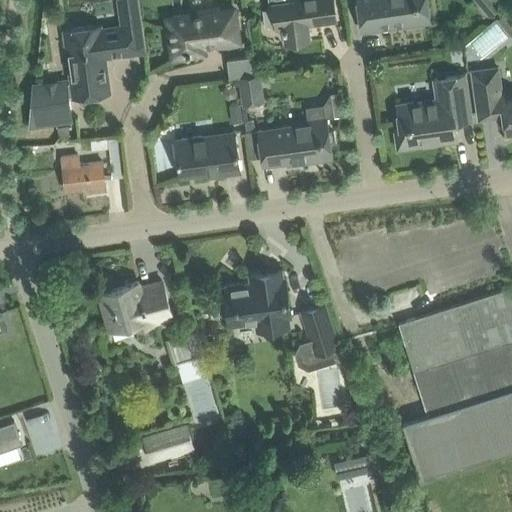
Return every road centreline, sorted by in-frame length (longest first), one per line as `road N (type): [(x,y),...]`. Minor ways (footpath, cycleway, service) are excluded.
road 1 (residential): [(100,511),(18,245)]
road 2 (residential): [(133,229),(372,197)]
road 3 (residential): [(133,229),(134,146),(145,102),(184,75)]
road 4 (residential): [(372,197),(511,176)]
road 5 (residential): [(372,197),(356,66)]
